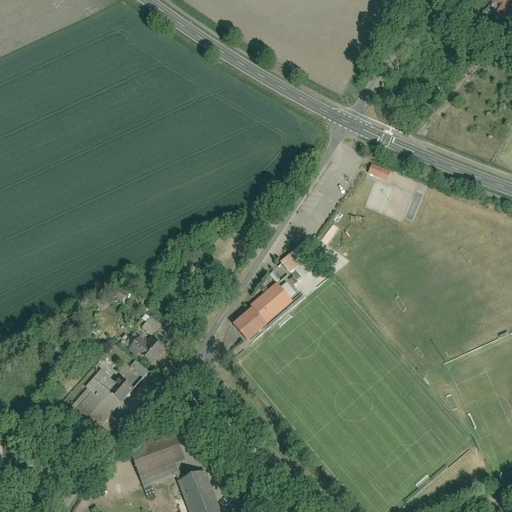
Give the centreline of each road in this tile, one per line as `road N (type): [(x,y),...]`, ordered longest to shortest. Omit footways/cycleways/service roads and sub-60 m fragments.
road 1 (residential): [(349,123),(199,355)]
road 2 (tertiary): [(148,0),(265,79),(349,123)]
road 3 (residential): [(199,355),(61,511)]
road 4 (residential): [(199,355),(331,511)]
road 5 (tertiary): [(349,123),(511,189)]
road 6 (unclassified): [(430,0),(349,123)]
